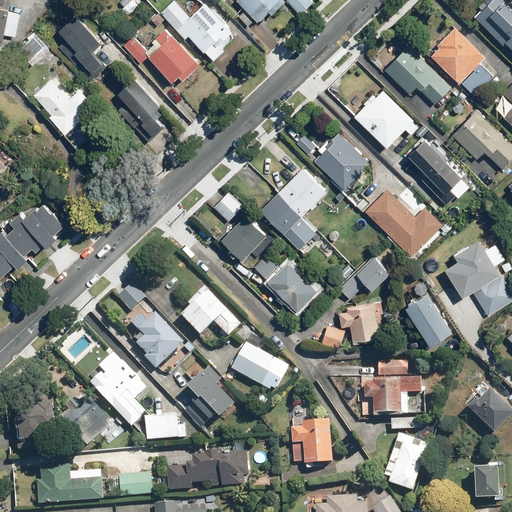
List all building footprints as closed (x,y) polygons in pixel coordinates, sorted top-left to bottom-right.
[(137,0),(129,0),(120,9),(126,15),(139,2),(137,0)] [(148,0),(186,39),(189,35),(205,52),(207,50),(215,60),(226,50),(219,43),(233,30),(206,1),(190,17),(181,8),(180,8),(175,3),(177,0),(148,0)] [(237,0),(258,21),(269,10),(274,14),(287,1),(285,0),(237,0)] [(313,0),(288,0),(302,14),(316,2),(313,0)] [(511,0),(486,0),(476,10),(505,39),(508,36),(511,40),(511,0)] [(0,7),(0,40),(3,41),(5,34),(14,36),(18,14),(8,12),(9,9),(0,7)] [(157,13),(150,19),(156,26),(163,19),(157,13)] [(441,42),(432,51),(461,79),(487,52),(456,23),(439,40),(441,42)] [(78,24),(57,43),(94,84),(105,74),(93,61),(103,52),(78,24)] [(132,35),(122,45),(140,63),(148,56),(173,82),(180,76),(184,80),(200,64),(171,34),(171,35),(164,28),(151,40),(154,43),(146,51),(132,35)] [(34,34),(18,51),(34,65),(49,49),(34,34)] [(411,41),(389,65),(413,88),(418,82),(438,100),(455,82),(411,41)] [(483,58),(464,78),(476,90),(496,71),(483,58)] [(72,98),(53,78),(36,95),(54,113),(52,116),(68,133),(98,104),(82,88),(72,98)] [(141,84),(119,105),(159,146),(171,135),(157,121),(167,111),(141,84)] [(368,97),(354,112),(387,143),(406,124),(411,129),(418,122),(413,117),(415,115),(383,85),(370,99),(368,97)] [(511,138),(477,105),(452,130),(477,154),(485,147),(502,164),(511,154),(511,138)] [(92,134),(80,122),(67,135),(79,147),(92,134)] [(328,146),(315,160),(345,189),(370,162),(339,132),(326,145),(328,146)] [(427,133),(411,149),(430,168),(425,174),(449,198),(459,188),(453,182),(465,170),(427,133)] [(297,142),(309,153),(317,146),(305,134),(297,142)] [(0,177),(11,167),(0,156),(0,177)] [(304,162),(263,204),(286,226),(327,185),(304,162)] [(388,188),(366,210),(411,255),(443,223),(426,205),(415,216),(388,188)] [(227,191),(213,206),(228,220),(242,205),(227,191)] [(247,210),(224,234),(245,254),(268,230),(247,210)] [(57,214),(43,227),(57,242),(70,229),(57,214)] [(0,279),(19,262),(13,256),(21,249),(0,228),(0,279)] [(457,260),(443,268),(461,298),(470,292),(486,318),(511,301),(511,295),(477,239),(453,254),(457,260)] [(269,248),(255,262),(300,305),(319,286),(288,256),(282,262),(269,248)] [(377,253),(346,281),(355,291),(368,279),(373,285),(391,268),(377,253)] [(356,270),(351,263),(340,272),(346,279),(356,270)] [(446,293),(435,276),(428,281),(439,298),(446,293)] [(180,308),(203,332),(216,320),(229,334),(242,321),(206,284),(180,308)] [(138,305),(125,291),(119,297),(132,311),(138,305)] [(405,307),(430,345),(452,331),(427,292),(405,307)] [(342,326),(350,325),(353,343),(381,338),(378,321),(382,320),(380,312),(384,311),(382,300),(347,306),(348,311),(340,312),(342,326)] [(145,353),(157,365),(185,338),(156,308),(148,316),(141,309),(132,318),(145,332),(137,339),(148,351),(145,353)] [(328,324),(323,343),(341,348),(346,330),(328,324)] [(232,363),(263,381),(277,356),(247,338),(232,363)] [(101,368),(90,378),(132,422),(147,407),(132,391),(133,389),(130,385),(140,375),(122,356),(108,368),(107,367),(104,370),(101,368)] [(380,360),(380,375),(410,374),(410,360),(380,360)] [(187,389),(216,422),(234,407),(205,373),(187,389)] [(375,397),(375,416),(403,415),(403,413),(409,413),(409,392),(423,392),(422,376),(374,378),(374,382),(366,382),(366,397),(375,397)] [(22,424),(23,435),(46,433),(45,424),(56,423),(53,388),(33,390),(34,398),(19,400),(20,413),(18,413),(19,424),(22,424)] [(468,407),(495,433),(511,414),(511,409),(490,388),(479,399),(477,398),(468,407)] [(61,416),(88,445),(110,425),(106,421),(110,418),(87,393),(80,399),(76,395),(65,404),(69,409),(61,416)] [(292,423),(294,439),(305,438),(307,460),(336,457),(332,415),(303,417),(303,422),(292,423)] [(145,419),(148,442),(181,438),(179,416),(145,419)] [(393,418),(393,429),(424,427),(423,416),(393,418)] [(392,477),(390,482),(414,490),(431,443),(401,432),(386,475),(392,477)] [(292,447),(293,461),(301,461),(300,446),(292,447)] [(168,464),(170,487),(246,481),(245,472),(250,472),(248,448),(223,450),(223,448),(208,449),(208,452),(196,453),(197,459),(190,460),(190,462),(168,464)] [(38,477),(40,501),(105,495),(103,474),(71,477),(69,459),(41,461),(42,477),(38,477)] [(474,467),(476,498),(499,497),(498,466),(474,467)] [(120,472),(122,493),(152,490),(150,469),(120,472)] [(316,500),(316,511),(371,511),(370,497),(360,498),(360,491),(329,493),(330,499),(316,500)] [(373,507),(375,511),(403,511),(392,495),(373,507)] [(206,511),(206,506),(176,508),(175,499),(154,500),(154,511),(206,511)]
